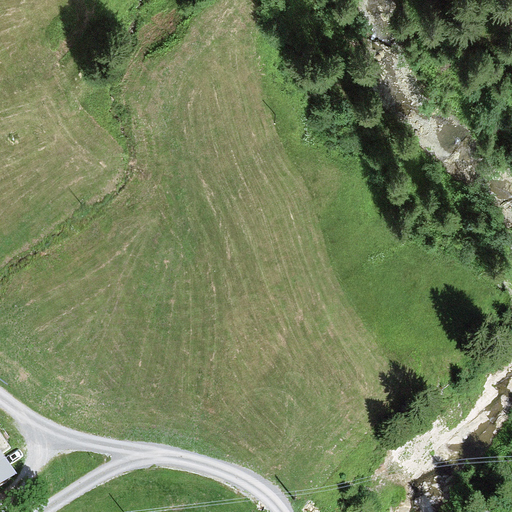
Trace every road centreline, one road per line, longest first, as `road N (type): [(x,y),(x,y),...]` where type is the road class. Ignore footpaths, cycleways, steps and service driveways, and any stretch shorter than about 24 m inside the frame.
road 1 (track): [(291,511),(243,478),(190,458),(131,455)]
road 2 (track): [(131,455),(65,437),(0,396)]
